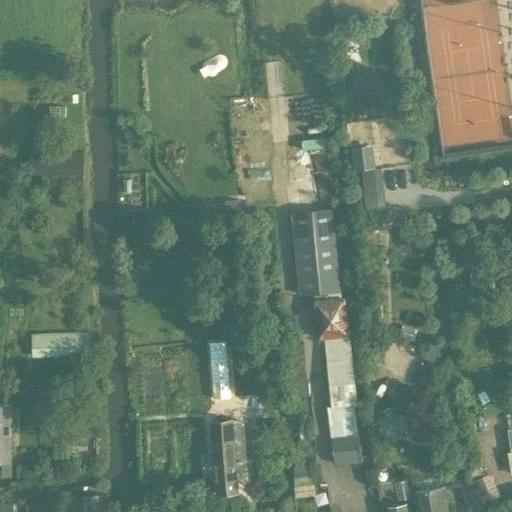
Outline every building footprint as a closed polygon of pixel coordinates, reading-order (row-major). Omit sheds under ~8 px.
[(30,175),(84,174),(83,150),(30,151),(30,175)] [(385,209),(381,168),(361,170),(365,211),(385,209)] [(299,294),(313,293),(313,296),(327,294),(327,291),(339,290),(332,210),(292,214),(299,294)] [(324,339),(325,345),(350,342),(344,296),(328,297),(327,294),(313,296),(314,300),(313,300),(317,340),(324,339)] [(308,394),(304,342),(294,343),(292,323),(279,324),(282,344),(279,344),(284,397),(308,394)] [(32,357),(92,355),(91,332),(31,334),(32,357)] [(325,345),(331,404),(354,401),(354,405),(358,404),(350,342),(325,345)] [(334,464),(360,461),(354,405),(354,401),(331,404),(332,407),(327,408),(334,464)] [(11,477),(11,434),(11,405),(0,405),(0,462),(1,463),(1,477),(11,477)] [(202,458),(203,459),(204,474),(215,473),(217,494),(237,493),(232,421),(211,422),(214,457),(202,458)] [(295,469),(297,485),(314,483),(312,467),(295,469)] [(486,511),(501,506),(498,497),(491,499),(482,477),(472,481),(484,511),(486,511)] [(418,511),(450,511),(445,487),(415,492),(418,511)] [(69,497),(70,511),(81,511),(89,511),(88,511),(99,511),(99,494),(77,495),(77,497),(69,497)] [(0,511),(13,511),(13,502),(0,503),(0,511)]
